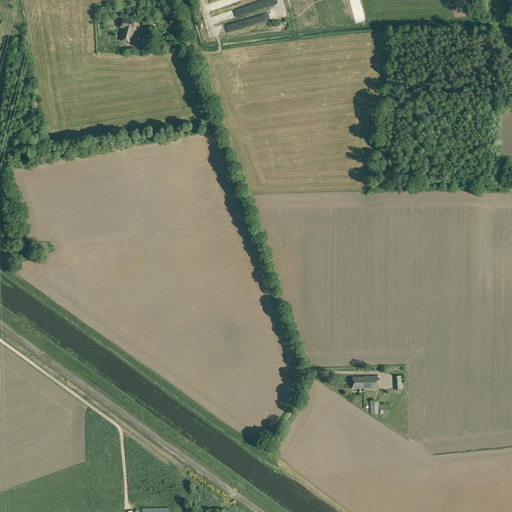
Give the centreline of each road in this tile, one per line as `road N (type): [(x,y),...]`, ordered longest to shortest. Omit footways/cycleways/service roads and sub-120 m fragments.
road 1 (unclassified): [(264,448),(299,395),(299,358),(175,0)]
road 2 (track): [(0,340),(163,459)]
